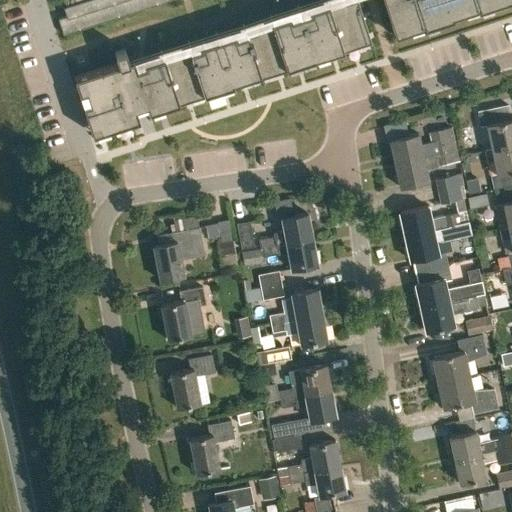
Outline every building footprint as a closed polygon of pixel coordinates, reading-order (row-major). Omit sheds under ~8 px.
[(58,18),(63,34),(168,0),(74,0),(75,3),(63,6),(66,16),(58,18)] [(117,63),(73,77),(77,88),(79,93),(86,117),(89,125),(135,110),(135,109),(146,106),(148,111),(148,112),(157,109),(163,107),(183,101),(202,95),(207,93),(218,89),(226,87),(231,85),(238,83),(256,77),(262,75),(281,69),(287,67),(293,65),(300,63),(311,59),(317,57),(335,51),(348,47),(366,42),(369,41),(370,40),(356,0),(347,0),(345,1),(345,0),(336,0),(330,2),(308,9),(309,12),(290,18),(289,15),(275,20),(254,27),(255,30),(236,36),(235,33),(216,39),(199,44),(200,47),(181,54),(180,51),(135,65),(133,59),(128,60),(124,49),(114,52),(117,63)] [(382,0),(395,36),(507,0),(382,0)] [(306,123),(319,119),(315,107),(302,111),(306,123)] [(492,149),(511,145),(511,118),(497,122),(494,107),(478,111),(481,126),(487,125),(492,149)] [(432,141),(420,144),(418,133),(390,139),(395,163),(457,150),(452,127),(430,132),(432,141)] [(491,175),(494,190),(511,185),(511,145),(492,149),(485,150),(487,161),(494,160),(497,174),(491,175)] [(457,150),(395,163),(401,187),(429,181),(426,170),(438,168),(438,166),(459,161),(457,150)] [(438,191),(459,187),(456,175),(436,179),(438,191)] [(511,185),(494,190),(498,205),(503,204),(508,228),(511,226),(511,185)] [(438,191),(440,204),(461,199),(459,187),(438,191)] [(471,196),(474,208),(490,204),(487,192),(471,196)] [(400,212),(405,236),(468,223),(466,211),(430,219),(427,205),(400,212)] [(259,248),(311,239),(306,212),(280,217),(283,230),(272,232),(273,235),(258,238),(259,248)] [(236,221),(241,247),(253,245),(249,219),(236,221)] [(468,223),(405,236),(410,260),(430,255),(432,265),(447,262),(445,252),(438,254),(435,242),(471,234),(468,223)] [(156,235),(157,244),(152,245),(158,280),(182,276),(177,250),(201,246),(198,227),(170,233),(156,235)] [(218,241),(221,256),(236,253),(233,238),(218,241)] [(288,254),(291,270),(316,265),(311,239),(259,248),(260,249),(261,249),(262,258),(277,255),(278,256),(288,254)] [(432,270),(434,279),(415,283),(420,307),(484,294),(480,277),(444,285),(443,277),(450,276),(448,266),(432,270)] [(511,267),(511,268),(501,270),(504,285),(511,283),(511,267)] [(257,272),(259,285),(280,281),(278,269),(257,272)] [(280,281),(259,285),(262,297),(283,293),(280,281)] [(159,305),(165,339),(202,332),(198,306),(204,305),(201,288),(177,292),(178,301),(159,305)] [(268,315),(270,323),(321,314),(316,289),(291,293),(291,297),(281,299),(283,312),(268,315)] [(484,294),(420,307),(425,332),(453,325),(451,314),(463,311),(463,310),(486,305),(484,294)] [(325,339),(321,314),(270,323),(272,331),(286,329),(288,334),(298,332),(300,344),(325,339)] [(466,320),(469,333),(492,328),(489,315),(466,320)] [(431,358),(437,383),(469,375),(465,361),(485,353),(480,334),(456,339),(459,352),(431,358)] [(288,344),(254,349),(257,363),(290,357),(288,344)] [(168,373),(175,408),(198,403),(193,376),(213,373),(209,355),(186,359),(187,369),(168,373)] [(272,375),(271,362),(258,364),(260,377),(272,375)] [(330,390),(325,365),(288,372),(290,385),(291,385),(292,389),(277,391),(278,400),(330,390)] [(470,401),(472,413),(497,407),(493,388),(472,391),(469,375),(437,383),(442,408),(470,401)] [(295,407),(305,405),(308,420),(334,415),(330,390),(278,400),(280,408),(294,405),(295,407)] [(270,422),(272,435),(293,431),(290,418),(270,422)] [(187,439),(194,474),(217,469),(212,442),(233,438),(229,420),(205,425),(207,435),(187,439)] [(454,459),(511,446),(511,441),(510,433),(491,438),(492,440),(477,443),(474,430),(448,436),(454,459)] [(299,432),(270,437),(273,450),(301,445),(299,432)] [(287,475),(338,465),(333,440),(307,445),(310,458),(299,460),(300,464),(285,467),(287,475)] [(511,446),(454,459),(459,483),(485,477),(482,463),(496,460),(497,464),(511,460),(511,446)] [(314,482),(317,495),(326,494),(343,490),(338,465),(287,475),(288,483),(303,480),(304,484),(314,482)] [(511,467),(494,471),(498,487),(511,483),(511,467)] [(263,479),(265,500),(284,497),(281,477),(263,479)] [(232,511),(231,508),(251,504),(247,485),(212,493),(214,503),(206,505),(207,511),(232,511)]
